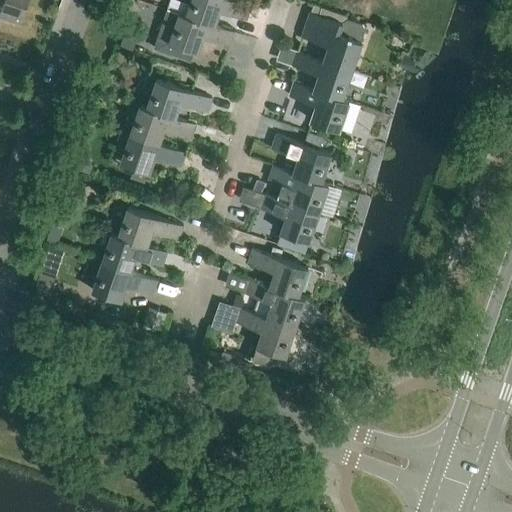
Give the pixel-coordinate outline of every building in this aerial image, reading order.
[(0,0),(4,1),(0,13),(0,16),(21,23),(29,0),(0,0)] [(235,0),(191,0),(187,14),(215,24),(219,10),(247,19),(251,5),(235,0)] [(187,14),(167,8),(154,48),(191,61),(195,50),(198,51),(204,35),(230,44),(235,31),(215,24),(187,14)] [(330,44),(325,60),(324,60),(351,69),(361,40),(360,40),(365,26),(344,18),(342,22),(311,11),(303,35),(330,44)] [(138,34),(125,30),(120,45),(133,49),(138,34)] [(342,98),(351,69),(324,60),(325,60),(297,50),(293,64),(320,73),(315,88),(314,89),(341,98),(342,98)] [(147,107),(175,116),(180,101),(207,110),(211,97),(157,78),(147,107)] [(314,89),(315,88),(295,81),(290,95),(317,104),(311,120),(339,129),(349,100),(342,98),(341,98),(314,89)] [(175,116),(147,107),(141,104),(131,133),(158,142),(164,127),(190,136),(195,123),(175,116)] [(185,152),(158,142),(131,133),(121,162),(150,172),(155,156),(181,165),(185,152)] [(321,182),(321,180),(331,153),(276,134),(272,147),(299,157),(294,170),(293,172),(321,182)] [(328,182),(321,180),(321,182),(293,172),(294,170),(274,163),(269,178),(296,187),(291,201),(291,202),(318,212),(328,182)] [(265,181),(256,178),(253,189),(262,191),(265,181)] [(309,240),(318,212),(291,202),(291,201),(264,192),(259,206),(287,215),(282,230),(309,240)] [(129,205),(119,234),(147,243),(152,229),(179,238),(184,224),(129,205)] [(147,243),(119,234),(113,232),(104,261),(132,270),(137,255),(164,264),(168,251),(147,243)] [(297,296),(298,295),(308,267),(252,248),(248,261),(275,271),(270,285),(270,286),(297,296)] [(132,270),(104,261),(94,289),(123,299),(128,284),(154,293),(159,279),(132,270)] [(41,272),(35,291),(49,295),(56,276),(41,272)] [(270,286),(270,285),(250,278),(245,292),(272,301),(267,315),(267,317),(295,326),(305,297),(298,295),(297,296),(270,286)] [(285,354),(295,326),(267,317),(267,315),(240,306),(236,320),(263,329),(253,358),(267,363),(271,350),(285,354)]
